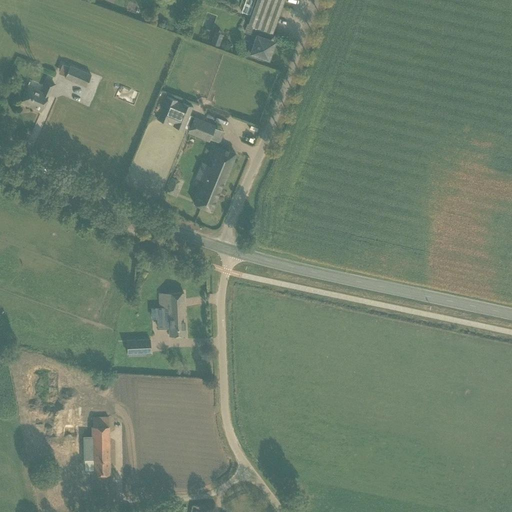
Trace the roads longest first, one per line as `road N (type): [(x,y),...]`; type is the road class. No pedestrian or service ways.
road 1 (tertiary): [(511,315),(226,249)]
road 2 (unclassified): [(280,511),(224,425),(219,303),(226,249)]
road 3 (unclassified): [(226,249),(312,0)]
road 4 (tertiary): [(226,249),(0,155)]
